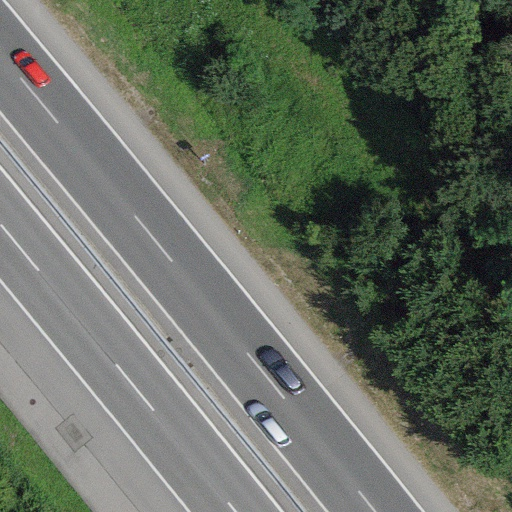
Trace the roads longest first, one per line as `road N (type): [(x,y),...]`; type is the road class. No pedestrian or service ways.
road 1 (motorway): [(371,511),(0,55)]
road 2 (motorway): [(0,231),(229,511)]
